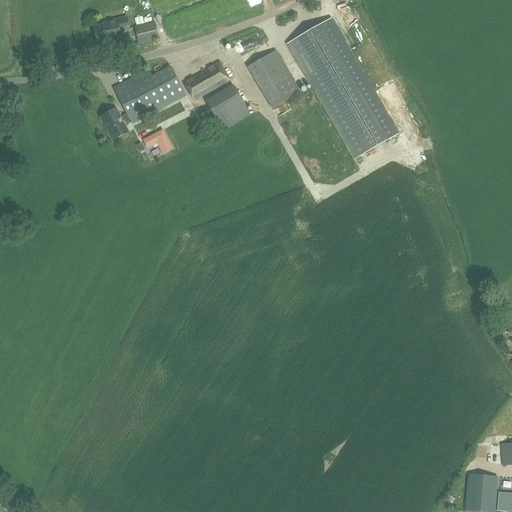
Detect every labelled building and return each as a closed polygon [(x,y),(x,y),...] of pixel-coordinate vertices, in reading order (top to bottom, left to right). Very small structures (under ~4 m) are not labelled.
[(104,23),(104,24),(93,27),(97,43),(110,40),(110,41),(121,38),(120,31),(130,29),(127,17),(104,23)] [(400,135),(334,19),(288,44),(355,159),(400,135)] [(158,39),(154,22),(135,27),(139,44),(158,39)] [(272,108),(300,93),(276,51),(248,67),(272,108)] [(195,101),(231,80),(220,62),(184,83),(195,101)] [(149,70),(114,88),(133,122),(133,123),(185,96),(170,67),(152,76),(149,70)] [(205,100),(209,107),(201,112),(207,122),(215,118),(223,131),(251,115),(233,84),(205,100)] [(101,117),(113,140),(128,132),(125,126),(133,122),(127,114),(121,118),(116,109),(101,117)] [(179,111),(164,120),(170,130),(186,120),(179,111)] [(171,148),(162,130),(143,140),(147,148),(157,143),(162,153),(171,148)] [(140,152),(144,150),(141,143),(136,145),(140,152)] [(503,466),(511,465),(511,443),(502,445),(503,466)] [(481,511),(495,511),(498,477),(469,475),(466,511),(481,511)] [(511,511),(511,491),(501,490),(500,510),(511,511)]
